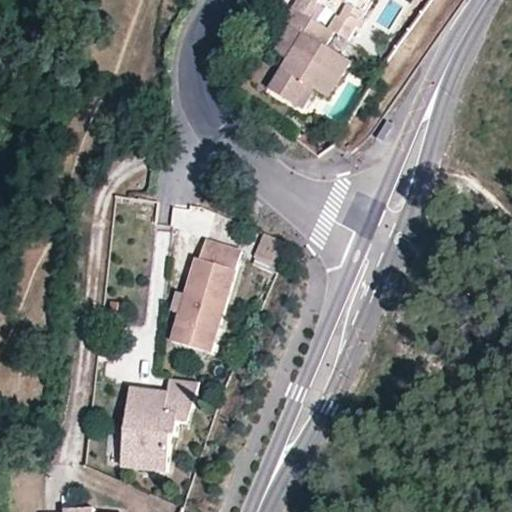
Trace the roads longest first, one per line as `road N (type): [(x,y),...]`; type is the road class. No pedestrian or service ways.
road 1 (residential): [(223,0),(209,21),(194,114),(373,244)]
road 2 (tertiary): [(373,244),(255,511)]
road 3 (tertiary): [(491,0),(446,63),(373,244)]
